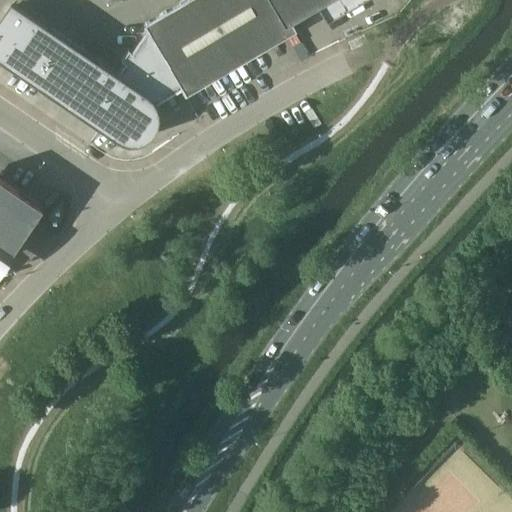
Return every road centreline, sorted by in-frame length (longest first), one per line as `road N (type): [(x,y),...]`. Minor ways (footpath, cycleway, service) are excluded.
road 1 (primary): [(177,511),(246,396),(380,218),(511,85)]
road 2 (unclassified): [(121,206),(198,147),(349,62)]
road 3 (unclassified): [(0,322),(121,206)]
road 4 (unclassified): [(121,206),(0,115)]
